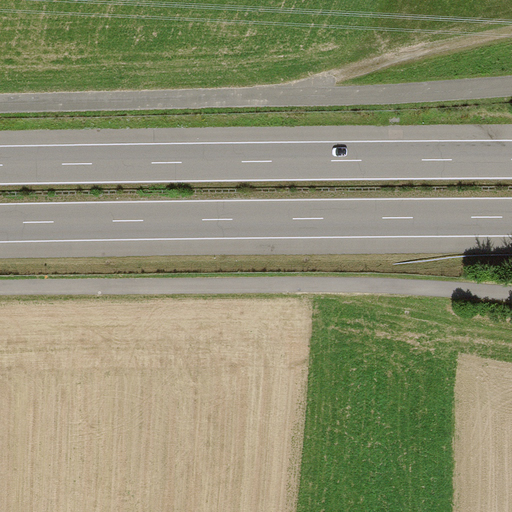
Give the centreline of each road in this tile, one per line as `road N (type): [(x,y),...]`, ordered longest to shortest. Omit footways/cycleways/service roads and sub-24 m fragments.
road 1 (unclassified): [(0,98),(511,82)]
road 2 (unclassified): [(0,291),(346,289),(511,297)]
road 3 (motorway): [(0,223),(511,217)]
road 4 (motorway): [(511,159),(0,164)]
road 5 (track): [(270,90),(511,29)]
